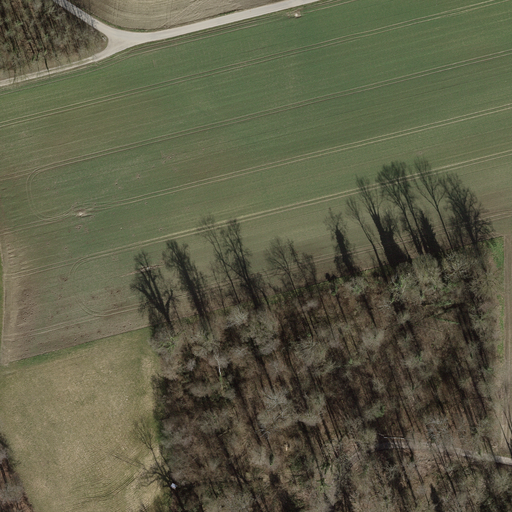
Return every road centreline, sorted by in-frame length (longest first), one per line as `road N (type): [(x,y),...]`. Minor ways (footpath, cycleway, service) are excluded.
road 1 (unclassified): [(299,0),(131,41),(59,0)]
road 2 (track): [(331,511),(342,468),(366,448),(401,442),(511,462)]
road 3 (track): [(131,41),(86,62),(0,82)]
